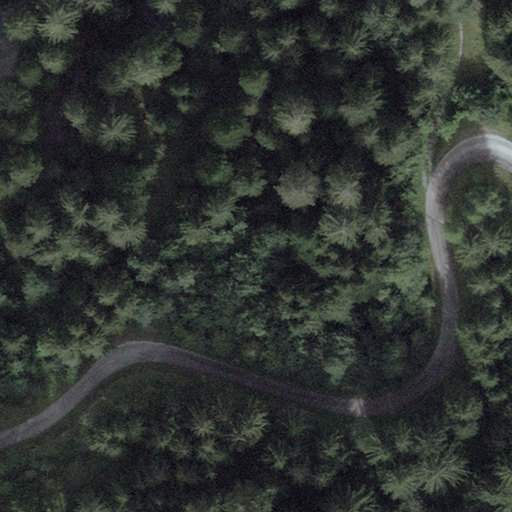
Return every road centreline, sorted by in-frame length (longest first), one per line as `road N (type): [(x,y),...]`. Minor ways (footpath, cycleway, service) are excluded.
road 1 (track): [(0,440),(53,413),(128,356),(183,361),(343,409),(383,408),(416,396),(441,375),(450,347),(435,192),(444,166),(484,149),(511,162)]
road 2 (track): [(237,453),(165,445),(131,455),(55,511)]
road 3 (track): [(435,192),(428,128),(460,40),(453,0)]
